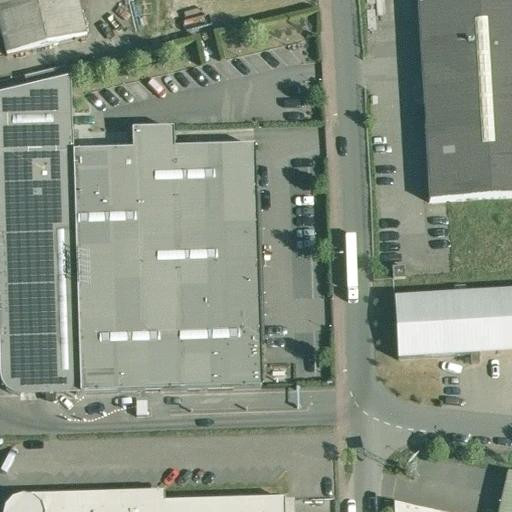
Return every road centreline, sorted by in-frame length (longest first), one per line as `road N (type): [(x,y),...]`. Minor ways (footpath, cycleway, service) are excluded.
road 1 (unclassified): [(385,408),(362,380),(344,0)]
road 2 (unclassified): [(511,429),(385,408)]
